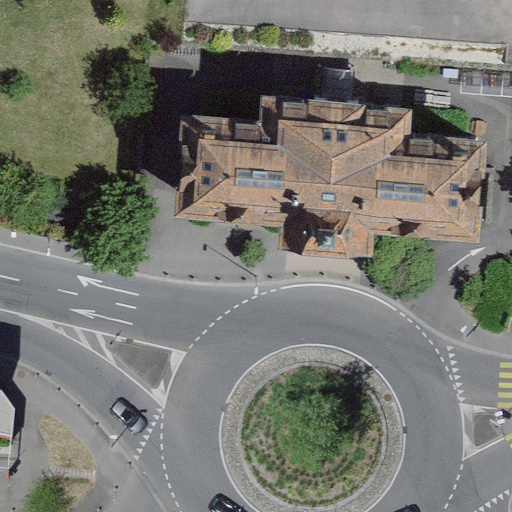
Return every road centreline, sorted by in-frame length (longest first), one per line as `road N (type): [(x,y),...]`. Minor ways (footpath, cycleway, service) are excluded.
road 1 (secondary): [(441,434),(419,364),(398,338),(342,310),(278,314),(248,329),(221,349),(198,384)]
road 2 (secondary): [(198,384),(20,299)]
road 3 (secondary): [(198,384),(193,465),(218,511)]
